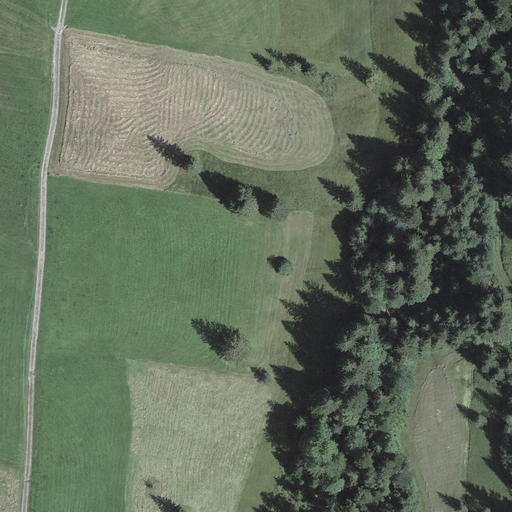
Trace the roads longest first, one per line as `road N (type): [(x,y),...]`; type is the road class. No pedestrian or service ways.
road 1 (track): [(63,0),(24,511)]
road 2 (track): [(511,113),(497,179),(499,261),(511,297)]
